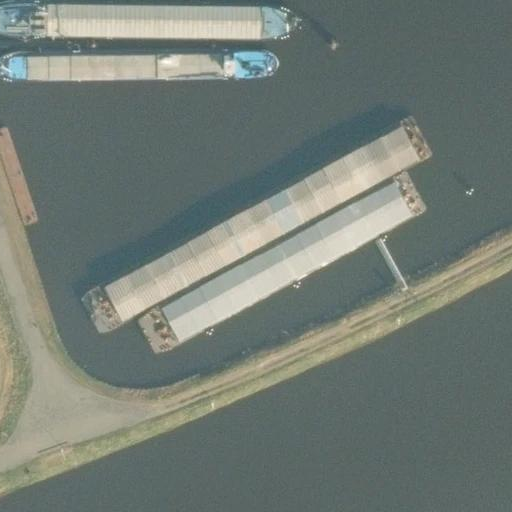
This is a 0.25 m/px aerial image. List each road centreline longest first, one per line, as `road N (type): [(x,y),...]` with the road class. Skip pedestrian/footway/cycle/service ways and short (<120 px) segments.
road 1 (track): [(511,247),(158,411)]
road 2 (unclassified): [(68,442),(0,238)]
